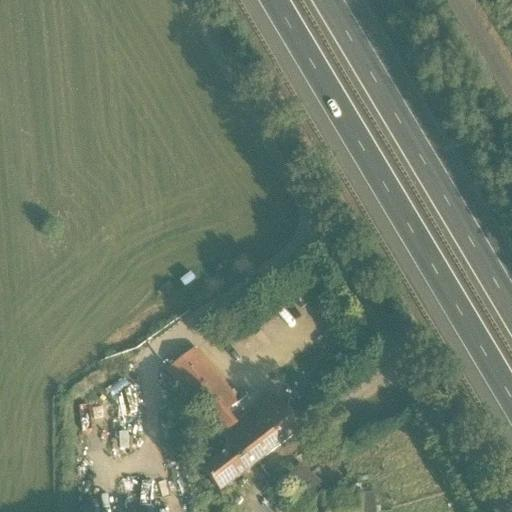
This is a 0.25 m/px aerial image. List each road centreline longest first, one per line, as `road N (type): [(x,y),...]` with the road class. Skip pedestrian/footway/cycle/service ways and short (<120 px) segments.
road 1 (unclassified): [(492,511),(185,0)]
road 2 (motorway): [(271,0),(511,402)]
road 3 (motorway): [(511,310),(326,0)]
